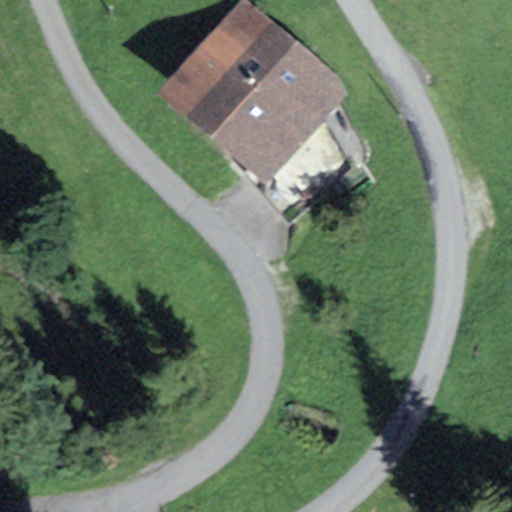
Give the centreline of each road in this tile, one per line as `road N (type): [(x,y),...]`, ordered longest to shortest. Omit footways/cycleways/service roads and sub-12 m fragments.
road 1 (track): [(99,511),(190,473),(235,431),(261,392),(270,346),(245,268),(120,144),(81,88),(42,0)]
road 2 (track): [(324,511),(405,428),(442,322),(452,258),(449,204),(419,108),(352,0)]
